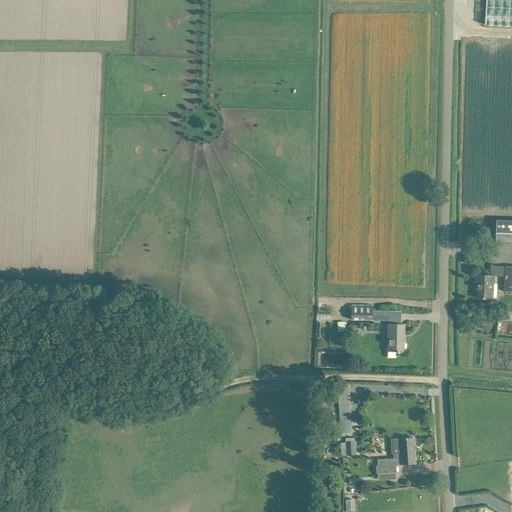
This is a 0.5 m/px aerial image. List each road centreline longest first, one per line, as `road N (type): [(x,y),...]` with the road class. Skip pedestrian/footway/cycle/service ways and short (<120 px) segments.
road 1 (unclassified): [(441,383),(452,0)]
road 2 (unclassified): [(441,383),(257,380)]
road 3 (unclassified): [(449,511),(441,383)]
